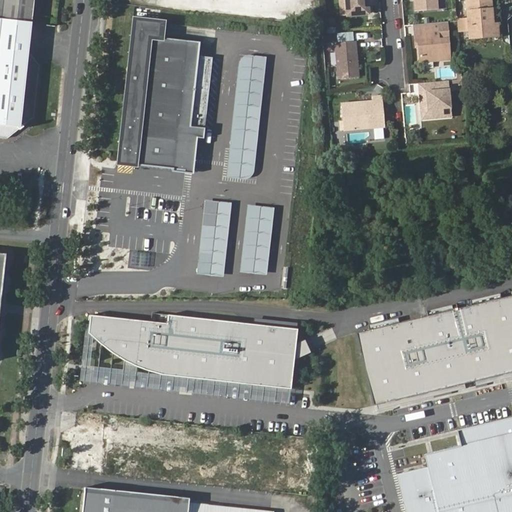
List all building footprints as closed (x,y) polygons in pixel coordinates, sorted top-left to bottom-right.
[(0,0),(0,15),(31,19),(33,0),(0,0)] [(366,0),(345,0),(346,14),(367,12),(366,0)] [(413,0),(415,12),(437,10),(435,0),(413,0)] [(493,24),(492,9),(491,0),(465,0),(469,41),(499,38),(498,24),(493,24)] [(31,19),(0,15),(0,134),(7,136),(33,115),(38,64),(28,51),(31,19)] [(160,20),(132,18),(119,144),(116,164),(138,166),(193,173),(196,138),(202,138),(205,128),(189,127),(198,41),(158,37),(160,20)] [(414,25),(415,42),(418,42),(420,62),(451,59),(449,39),(433,40),(431,23),(414,25)] [(355,40),(334,42),(338,78),(358,76),(355,40)] [(254,173),(266,57),(249,55),(244,55),(243,57),(240,60),(239,63),(227,178),(246,179),(251,177),(254,173)] [(453,66),(435,69),(437,79),(455,75),(453,66)] [(451,116),(447,80),(416,84),(420,119),(451,116)] [(362,99),(342,100),(344,127),(384,124),(382,93),(373,94),(373,98),(365,99),(366,101),(362,101),(362,99)] [(231,203),(204,200),(196,274),(223,277),(231,203)] [(275,208),(247,205),(239,272),(267,276),(275,208)] [(12,208),(11,217),(22,218),(23,209),(12,208)] [(485,297),(486,302),(501,298),(500,293),(485,297)] [(385,327),(371,331),(389,403),(393,402),(465,384),(475,382),(511,372),(511,295),(501,298),(486,302),(472,305),(443,313),(414,320),(385,327)] [(441,307),(443,313),(472,305),(471,300),(441,307)] [(295,342),(296,327),(168,313),(167,322),(90,313),(88,330),(95,339),(105,347),(116,355),(129,362),(145,369),(166,373),(290,387),(293,358),(310,351),(303,339),(295,342)] [(383,322),(385,327),(414,320),(413,314),(383,322)] [(95,339),(88,330),(83,379),(289,402),(290,387),(166,373),(145,369),(129,362),(116,355),(105,347),(95,339)] [(511,372),(475,382),(477,386),(511,377),(511,372)] [(465,384),(393,402),(394,407),(466,389),(465,384)] [(84,460),(196,472),(200,433),(89,419),(84,460)] [(462,449),(511,437),(511,422),(458,435),(462,449)] [(511,511),(511,437),(462,449),(424,458),(427,471),(398,478),(405,511),(511,511)] [(187,511),(189,501),(190,495),(84,484),(85,488),(82,511),(270,511),(271,510),(208,503),(206,511),(187,511)] [(207,503),(189,501),(187,511),(206,511),(208,503),(207,503)]
